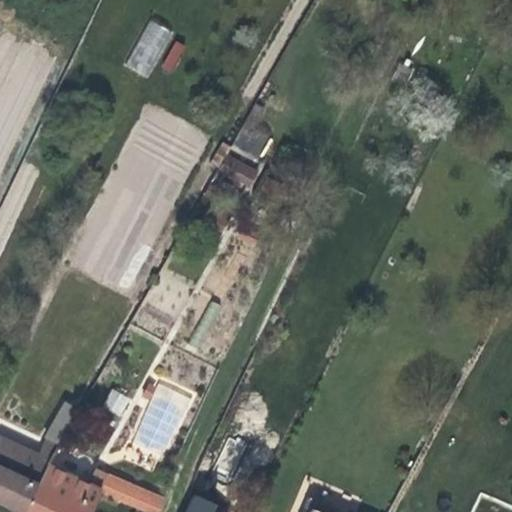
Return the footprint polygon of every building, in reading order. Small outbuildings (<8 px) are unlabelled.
[(147,20),(126,68),(150,79),(171,31),(147,20)] [(243,123),(253,129),(263,111),(253,106),(243,123)] [(226,153),(218,168),(247,184),(255,170),(226,153)] [(259,190),(283,202),(290,189),(266,176),(259,190)] [(217,208),(214,213),(226,220),(229,215),(217,208)] [(214,213),(206,226),(219,233),(226,220),(214,213)] [(236,238),(254,246),(260,233),(242,224),(236,238)] [(68,403),(48,438),(59,444),(78,409),(68,403)] [(0,467),(5,469),(16,444),(0,436),(0,467)] [(49,460),(58,446),(44,439),(37,454),(49,460)] [(21,511),(46,465),(49,460),(37,454),(16,444),(5,469),(0,467),(0,503),(15,510),(18,511),(21,511)] [(87,511),(98,491),(99,490),(87,485),(46,465),(21,511),(18,511),(15,510),(14,511),(87,511)] [(102,484),(107,473),(94,468),(87,485),(99,490),(102,484)] [(164,498),(107,473),(102,484),(161,509),(164,498)] [(146,511),(159,511),(161,509),(102,484),(99,490),(98,491),(146,511)] [(339,511),(340,509),(309,496),(302,511),(339,511)]
